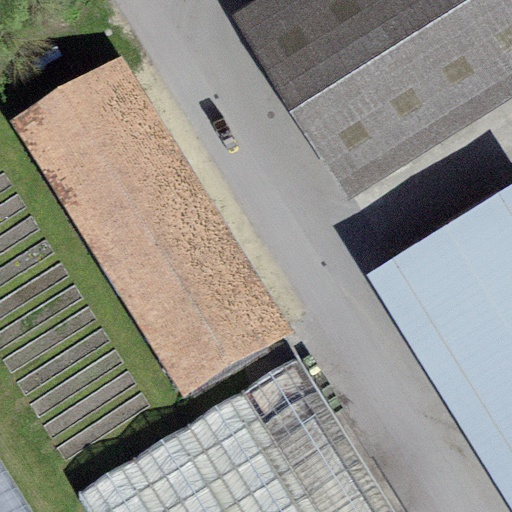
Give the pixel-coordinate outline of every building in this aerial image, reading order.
[(511,0),(300,0),(253,30),(338,165),(511,56),(511,0)] [(193,397),(267,353),(98,83),(24,128),(193,397)] [(511,204),(505,194),(396,261),(511,447),(511,204)] [(103,511),(417,511),(329,352),(88,484),(103,511)] [(0,511),(31,511),(0,462),(0,511)]
